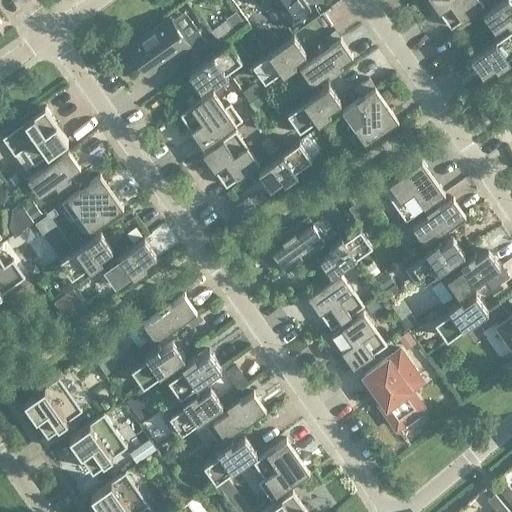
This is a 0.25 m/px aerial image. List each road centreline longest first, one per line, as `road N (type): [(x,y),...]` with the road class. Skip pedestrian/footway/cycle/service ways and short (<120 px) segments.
road 1 (residential): [(383,511),(51,35)]
road 2 (residential): [(511,213),(363,0)]
road 3 (residential): [(404,511),(511,423)]
